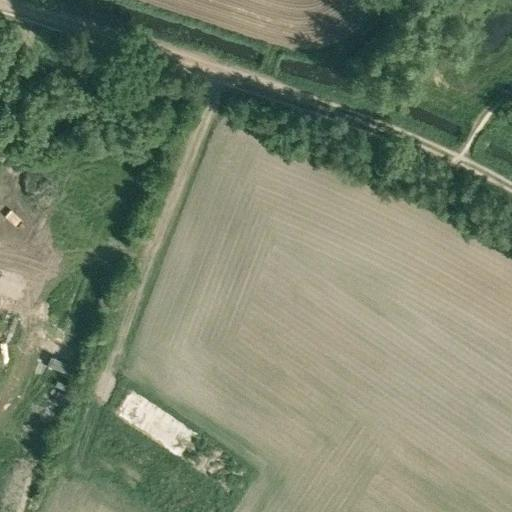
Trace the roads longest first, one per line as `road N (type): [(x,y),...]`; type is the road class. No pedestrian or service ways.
road 1 (track): [(511,188),(462,159),(222,70),(1,0)]
road 2 (track): [(222,70),(89,423)]
